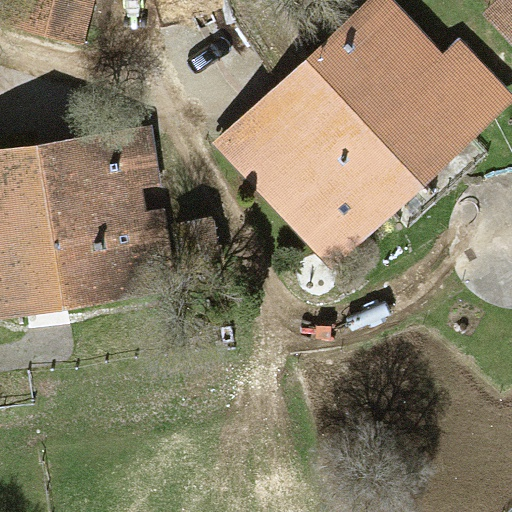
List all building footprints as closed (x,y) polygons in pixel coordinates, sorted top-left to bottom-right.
[(0,0),(0,13),(77,32),(84,0),(0,0)] [(381,0),(370,0),(313,49),(270,0),(238,0),(226,7),(282,77),(220,131),(327,250),(501,94),(452,43),(433,59),(381,0)] [(511,0),(494,0),(488,6),(511,31),(511,0)] [(145,120),(0,142),(0,301),(162,278),(156,203),(129,207),(125,180),(154,176),(145,120)] [(164,210),(170,282),(209,278),(203,206),(164,210)]
